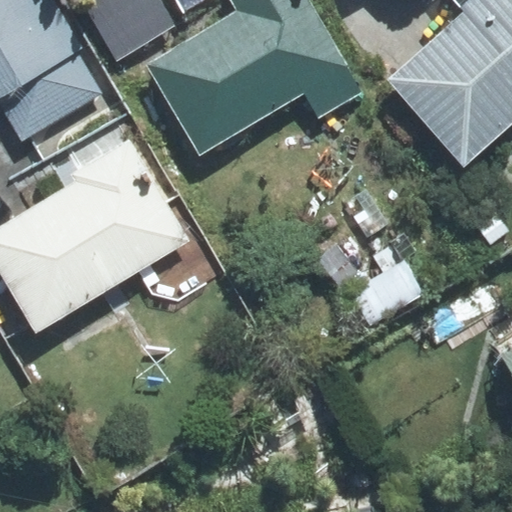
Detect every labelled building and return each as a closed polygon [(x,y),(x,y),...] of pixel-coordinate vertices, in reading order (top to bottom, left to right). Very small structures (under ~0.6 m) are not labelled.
[(56,0),(0,0),(0,92),(3,91),(25,126),(98,82),(77,48),(84,44),(56,0)] [(240,0),(248,12),(159,67),(205,143),(306,82),(319,104),(359,79),(310,0),(240,0)] [(511,116),(511,0),(485,0),(407,72),(478,148),(511,116)] [(190,230),(140,150),(0,234),(0,244),(45,318),(190,230)] [(416,256),(364,284),(383,320),(435,292),(416,256)] [(303,374),(268,396),(298,443),(333,421),(303,374)]
